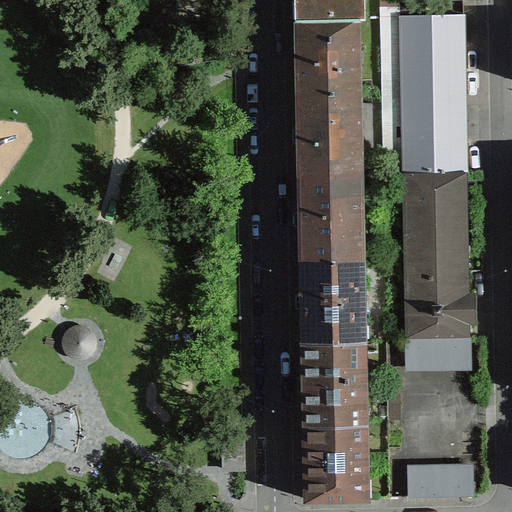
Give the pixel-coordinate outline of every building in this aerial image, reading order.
[(365,17),(364,0),(294,0),(295,18),(352,17),(365,17)] [(404,172),(466,171),(466,170),(465,141),(466,141),(463,13),(401,14),(403,142),(404,171),(404,172)] [(363,271),(357,271),(356,240),(363,240),(362,189),(355,189),(355,158),(361,158),(360,106),(354,106),(353,76),(360,75),(359,36),(352,36),(352,17),(295,18),(294,42),(296,122),(297,196),(299,282),(300,362),(302,441),(303,497),(361,496),(361,476),(367,476),(367,436),(360,436),(359,405),(366,405),(365,354),(358,354),(358,323),(364,323),(363,271)] [(466,171),(404,172),(403,172),(406,337),(466,336),(469,336),(469,335),(470,335),(470,334),(469,323),(476,323),(476,291),(469,291),(467,172),(467,171),(466,171)] [(406,337),(407,365),(470,364),(469,336),(466,336),(406,337)] [(237,468),(244,468),(243,432),(230,432),(228,432),(229,468),(231,468),(237,468)] [(409,467),(409,495),(472,494),(472,466),(409,467)] [(409,493),(409,479),(397,479),(397,493),(409,493)]
